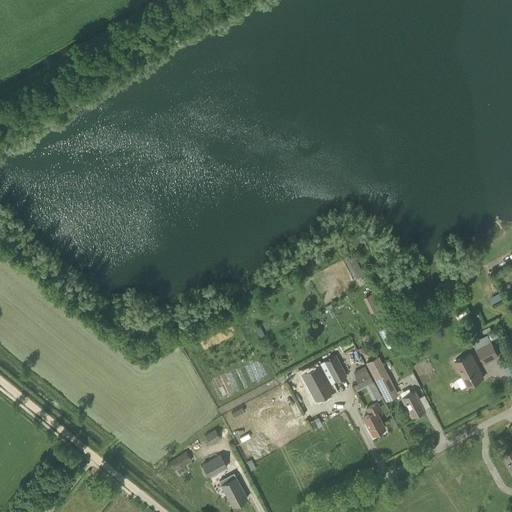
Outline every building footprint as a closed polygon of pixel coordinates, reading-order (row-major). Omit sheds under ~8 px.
[(364,274),(353,255),(345,259),(355,278),(364,274)] [(480,335),(491,330),(489,326),(479,331),(480,335)] [(380,330),(386,348),(395,345),(388,327),(380,330)] [(485,364),(499,356),(491,341),(476,349),(485,364)] [(335,381),(347,375),(336,354),(324,360),(335,381)] [(468,386),(483,378),(470,354),(455,362),(468,386)] [(386,401),(398,394),(378,356),(366,362),(386,401)] [(335,381),(324,360),(300,373),(315,400),(334,391),(330,384),(335,381)] [(357,383),(370,377),(367,371),(355,377),(357,383)] [(373,383),(366,387),(372,400),(377,397),(378,400),(382,397),(374,381),(373,382),(373,383)] [(412,416),(424,410),(414,391),(402,397),(412,416)] [(374,435),(385,429),(375,411),(381,408),(378,402),(372,405),(366,408),(368,411),(369,413),(363,416),(374,435)] [(210,444),(220,437),(214,428),(204,435),(210,444)] [(511,448),(501,454),(511,475),(511,448)] [(177,469),(191,460),(185,451),(166,463),(169,468),(174,465),(177,469)] [(209,477),(227,467),(220,453),(201,463),(209,477)] [(251,471),(256,468),(251,459),(246,462),(251,471)] [(233,506),(248,498),(235,476),(221,484),(233,506)]
